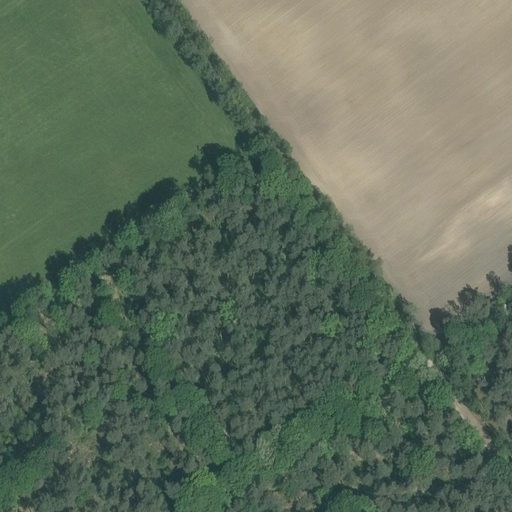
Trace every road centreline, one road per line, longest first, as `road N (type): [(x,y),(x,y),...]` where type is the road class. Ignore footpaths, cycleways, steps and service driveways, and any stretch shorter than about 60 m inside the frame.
road 1 (track): [(158,0),(436,367)]
road 2 (track): [(191,511),(382,395),(511,302)]
